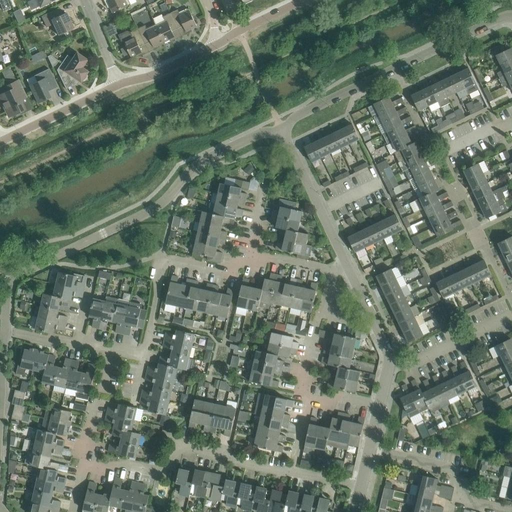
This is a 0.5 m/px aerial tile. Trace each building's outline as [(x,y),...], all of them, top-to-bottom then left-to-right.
[(7,0),(0,0),(0,3),(3,12),(11,9),(7,0)] [(103,0),(107,6),(110,8),(113,13),(122,9),(131,5),(137,2),(135,0),(103,0)] [(58,35),(64,33),(73,28),(65,13),(62,14),(59,8),(42,17),(47,27),(53,24),(58,35)] [(170,13),(182,37),(190,33),(191,29),(197,27),(188,9),(179,13),(178,10),(170,13)] [(173,41),(182,37),(170,13),(163,17),(162,14),(153,19),(156,24),(164,42),(170,40),(173,41)] [(159,45),(164,42),(156,24),(147,29),(145,25),(138,29),(149,52),(158,48),(159,45)] [(141,57),(149,52),(138,29),(131,32),(127,31),(118,35),(121,41),(123,40),(132,58),(137,55),(141,57)] [(501,65),(511,59),(511,50),(511,48),(509,49),(507,43),(493,50),(498,59),(501,65)] [(47,56),(44,51),(38,54),(40,59),(47,56)] [(81,68),(87,60),(76,52),(72,59),(67,55),(57,70),(61,80),(65,89),(75,85),(77,81),(80,83),(82,80),(83,80),(85,79),(86,77),(86,76),(86,75),(88,72),(81,68)] [(47,57),(52,67),(55,66),(58,61),(50,55),(47,57)] [(499,78),(511,71),(511,59),(501,65),(503,70),(497,73),(499,78)] [(14,74),(11,68),(4,71),(7,77),(14,74)] [(476,83),(473,77),(469,68),(459,73),(469,94),(479,90),(476,83)] [(58,87),(53,78),(49,69),(38,74),(41,80),(29,85),(33,94),(38,103),(50,97),(47,91),(50,90),(50,91),(58,87)] [(510,84),(511,83),(511,71),(499,78),(502,83),(504,87),(510,84)] [(460,98),(469,94),(459,73),(450,78),(457,93),(460,98)] [(447,97),(457,93),(450,78),(440,82),(447,97)] [(8,91),(0,94),(0,99),(6,113),(17,116),(18,113),(24,110),(19,100),(27,97),(19,80),(6,86),(8,91)] [(450,103),(447,97),(440,82),(431,87),(438,102),(441,108),(450,103)] [(428,106),(438,102),(431,87),(421,91),(428,106)] [(419,111),(428,106),(421,91),(412,96),(419,111)] [(379,114),(394,107),(389,97),(374,104),(379,114)] [(472,102),(466,105),(469,111),(471,115),(478,112),(476,107),(475,108),(474,105),(472,102)] [(383,123),(398,116),(394,107),(379,114),(383,123)] [(465,118),(463,113),(461,109),(454,112),(457,117),(459,121),(465,118)] [(388,133),(403,126),(398,116),(383,123),(388,133)] [(449,125),(459,121),(457,117),(452,119),(451,117),(446,119),(449,125)] [(438,126),(440,130),(449,125),(446,119),(443,121),(441,118),(436,120),(438,126)] [(360,139),(357,133),(352,124),(343,129),(350,144),(360,139)] [(388,133),(383,135),(388,144),(392,142),(407,135),(403,126),(388,133)] [(340,149),(350,144),(343,129),(333,134),(340,149)] [(367,131),(362,134),(365,141),(371,138),(367,131)] [(331,153),(340,149),(333,134),(324,138),(331,153)] [(392,142),(386,145),(391,155),(394,153),(397,152),(412,144),(407,135),(392,142)] [(322,158),(331,153),(324,138),(314,143),(322,158)] [(421,152),(417,142),(416,142),(415,142),(412,144),(397,152),(394,153),(399,162),(421,152)] [(312,162),(322,158),(314,143),(305,148),(312,162)] [(411,168),(426,161),(421,152),(399,162),(395,164),(399,172),(402,170),(403,172),(405,171),(410,168),(411,168)] [(387,168),(390,167),(387,160),(377,165),(380,172),(387,168)] [(410,168),(405,171),(408,176),(413,173),(415,178),(430,171),(426,161),(411,168),(410,168)] [(468,181),(483,173),(479,164),(464,171),(468,181)] [(249,165),(246,168),(251,174),(253,176),(257,173),(255,170),(249,165)] [(387,168),(380,172),(383,178),(387,176),(390,174),(387,168)] [(420,187),(435,180),(430,171),(415,178),(420,187)] [(473,190),(488,183),(483,173),(468,181),(473,190)] [(218,194),(246,200),(247,194),(241,193),(242,188),(248,190),(250,183),(236,179),(235,186),(221,183),(218,194)] [(439,190),(435,180),(420,187),(424,196),(424,197),(435,192),(439,190)] [(477,199),(492,192),(488,183),(473,190),(477,199)] [(482,209),(502,199),(505,198),(503,193),(507,190),(505,186),(492,192),(477,199),(482,209)] [(193,199),(195,189),(189,188),(187,197),(193,199)] [(218,194),(213,192),(211,203),(237,209),(238,205),(245,206),(246,200),(218,194)] [(415,201),(410,204),(414,213),(420,210),(424,208),(439,201),(435,192),(424,197),(424,196),(420,198),(415,201)] [(502,199),(482,209),(487,219),(501,211),(502,213),(508,210),(504,203),(502,199)] [(272,215),(300,222),(302,212),(295,210),(297,203),(280,200),(278,206),(281,207),(280,211),(274,210),(272,215)] [(429,218),(444,211),(439,201),(424,208),(429,218)] [(237,209),(211,203),(208,213),(235,219),(236,215),(242,216),(244,210),(237,209)] [(208,213),(203,211),(200,222),(222,227),(223,223),(229,224),(234,225),(235,219),(208,213)] [(434,227),(448,220),(444,211),(429,218),(434,227)] [(298,232),(300,222),(272,215),(271,222),(277,223),(276,228),(280,229),(281,228),(298,232)] [(393,234),(403,229),(396,215),(386,219),(393,234)] [(384,239),(393,234),(386,219),(377,224),(384,239)] [(173,220),(171,226),(179,228),(181,221),(173,220)] [(434,227),(438,237),(453,230),(448,220),(434,227)] [(221,231),(222,227),(200,222),(198,232),(226,238),(227,233),(221,231)] [(374,243),(384,239),(377,224),(367,228),(374,243)] [(298,232),(281,228),(280,229),(279,234),(286,236),(285,240),(306,245),(309,234),(298,232)] [(365,248),(374,243),(367,228),(358,233),(365,248)] [(225,245),(226,238),(198,232),(196,242),(217,247),(218,243),(225,245)] [(355,252),(365,248),(358,233),(348,238),(352,245),(355,252)] [(503,253),(511,248),(511,236),(498,243),(503,253)] [(306,245),(285,240),(284,244),(277,243),(276,249),(298,254),(304,255),(304,256),(310,257),(312,247),(306,245)] [(216,251),(217,247),(196,242),(193,253),(212,257),(211,261),(220,263),(223,253),(216,251)] [(507,263),(511,260),(511,248),(503,253),(507,263)] [(492,275),(488,267),(484,260),(475,265),(482,280),(492,275)] [(472,284),(482,280),(475,265),(465,269),(472,284)] [(381,286),(396,279),(391,269),(377,276),(381,286)] [(463,289),(472,284),(465,269),(456,274),(463,289)] [(84,290),(85,284),(75,281),(77,276),(59,272),(56,284),(84,290)] [(270,303),(277,275),(271,274),(269,280),(265,279),(264,283),(259,307),(269,309),(270,303)] [(454,293),(463,289),(456,274),(446,279),(454,293)] [(281,305),(285,284),(281,283),(283,276),(277,275),(270,303),(281,305)] [(177,306),(181,285),(177,284),(179,277),(172,276),(166,304),(177,306)] [(396,279),(381,286),(386,295),(407,285),(402,276),(396,279)] [(291,307),(297,280),(291,278),(290,285),(285,284),(281,305),(291,307)] [(187,308),(193,280),(187,279),(185,285),(181,285),(177,306),(187,308)] [(248,309),(252,287),(248,286),(250,280),(243,279),(237,307),(248,309)] [(453,294),(454,293),(446,279),(437,283),(444,298),(449,296),(451,299),(455,297),(453,294)] [(197,311),(202,289),(197,288),(199,282),(193,280),(187,308),(197,311)] [(301,310),(306,288),(302,287),(303,281),(297,280),(291,307),(301,310)] [(264,283),(258,282),(257,288),(252,287),(248,309),(258,311),(259,307),(264,283)] [(301,310),(311,312),(318,284),(312,283),(310,289),(306,288),(301,310)] [(82,298),(84,290),(56,284),(54,296),(71,300),(72,295),(82,298)] [(207,313),(213,285),(207,284),(206,290),(202,289),(197,311),(207,313)] [(217,315),(222,294),(218,293),(219,286),(213,285),(207,313),(217,315)] [(407,285),(386,295),(390,305),(405,297),(411,294),(407,285)] [(228,318),(234,290),(228,288),(226,295),(222,294),(217,315),(228,318)] [(54,296),(44,294),(41,306),(59,310),(60,305),(70,307),(71,300),(54,296)] [(433,296),(428,298),(431,305),(440,300),(437,294),(433,296)] [(105,301),(99,329),(106,330),(108,321),(113,322),(118,299),(107,296),(105,301)] [(395,314),(410,307),(405,297),(390,305),(395,314)] [(99,329),(105,301),(93,299),(89,316),(94,317),(92,327),(99,329)] [(123,334),(130,302),(118,299),(113,322),(118,323),(116,332),(123,334)] [(143,329),(147,311),(141,310),(143,305),(130,302),(123,334),(130,336),(132,326),(143,329)] [(58,315),(59,310),(41,306),(39,317),(66,324),(68,317),(58,315)] [(443,306),(434,310),(437,317),(442,314),(446,312),(443,306)] [(399,323),(414,316),(410,307),(395,314),(399,323)] [(414,316),(399,323),(404,333),(419,326),(425,322),(421,313),(414,316)] [(64,331),(66,324),(39,317),(36,330),(54,334),(55,328),(64,331)] [(276,323),(275,330),(285,332),(287,325),(276,323)] [(205,329),(213,332),(215,326),(206,324),(205,329)] [(408,342),(423,335),(419,326),(404,333),(408,342)] [(296,334),(306,336),(307,329),(298,327),(296,334)] [(165,340),(192,346),(195,334),(177,330),(176,335),(166,333),(165,340)] [(333,344),(354,349),(357,338),(329,332),(327,338),(334,340),(333,344)] [(270,343),(298,349),(299,343),(293,342),(294,337),(272,333),(270,343)] [(214,344),(215,342),(212,338),(209,337),(206,349),(213,351),(214,344)] [(501,356),(511,350),(511,340),(511,339),(496,346),(501,356)] [(189,358),(192,346),(165,340),(163,347),(173,349),(172,354),(189,358)] [(296,355),(298,349),(270,343),(268,353),(267,353),(278,356),(289,358),(290,354),(296,355)] [(231,344),(230,348),(234,349),(233,352),(234,352),(238,353),(239,346),(231,344)] [(352,359),(354,349),(333,344),(332,348),(325,347),(324,353),(330,354),(352,359)] [(33,370),(38,350),(31,348),(30,351),(25,349),(21,365),(18,364),(16,374),(25,376),(26,368),(33,370)] [(45,373),(49,355),(44,354),(45,351),(38,350),(33,370),(45,373)] [(267,353),(268,353),(257,350),(254,361),(282,367),(284,361),(277,360),(278,356),(267,353)] [(505,365),(511,361),(511,350),(501,356),(505,365)] [(187,370),(189,358),(172,354),(171,359),(161,356),(159,364),(182,369),(187,370)] [(352,359),(330,354),(329,358),(323,357),(322,363),(332,366),(350,369),(352,359)] [(54,385),(59,367),(54,366),(56,357),(49,355),(45,373),(43,382),(54,385)] [(233,356),(230,366),(237,368),(238,368),(240,357),(233,356)] [(66,388),(72,360),(66,359),(63,368),(59,367),(54,385),(66,388)] [(76,396),(82,373),(77,372),(79,362),(72,360),(66,388),(65,394),(76,396)] [(281,373),(282,367),(254,361),(252,371),(274,376),(275,372),(281,373)] [(460,375),(467,390),(477,386),(470,371),(469,371),(465,361),(460,363),(465,373),(460,375)] [(89,399),(90,393),(96,366),(89,364),(87,374),(82,373),(76,396),(81,398),(89,399)] [(182,369),(159,364),(158,368),(149,366),(147,373),(174,379),(180,381),(182,369)] [(331,371),(337,373),(337,377),(358,382),(360,372),(350,369),(332,366),(331,371)] [(467,390),(460,375),(455,366),(451,368),(456,377),(451,380),(458,395),(467,390)] [(273,380),(274,376),(252,371),(250,382),(278,388),(279,382),(273,380)] [(172,391),(174,379),(147,373),(145,380),(155,383),(154,387),(172,391)] [(356,392),(358,382),(337,377),(336,381),(329,380),(328,386),(356,392)] [(448,399),(458,395),(451,380),(441,385),(448,399)] [(23,381),(20,391),(26,392),(28,393),(30,383),(23,381)] [(221,381),(219,389),(226,391),(227,384),(226,382),(221,381)] [(407,396),(401,398),(410,418),(420,413),(411,394),(409,390),(406,384),(402,386),(405,392),(407,396)] [(441,385),(432,389),(441,408),(451,404),(448,399),(441,385)] [(169,403),(172,391),(154,387),(153,392),(143,390),(142,397),(169,403)] [(423,394),(421,389),(411,394),(420,413),(429,409),(422,394),(423,394)] [(423,394),(422,394),(429,409),(432,413),(441,408),(432,389),(423,394)] [(26,392),(20,391),(15,390),(14,397),(25,400),(26,392)] [(294,401),(266,395),(259,393),(257,404),(285,410),(286,406),(292,407),(294,401)] [(182,394),(179,405),(184,406),(185,407),(188,395),(187,395),(182,394)] [(23,406),(25,400),(14,397),(12,404),(15,405),(14,411),(24,414),(26,407),(23,406)] [(166,415),(169,403),(142,397),(140,404),(150,406),(149,411),(166,415)] [(201,423),(205,402),(195,399),(189,427),(195,429),(196,422),(201,423)] [(209,432),(216,404),(205,402),(201,423),(205,424),(203,431),(209,432)] [(478,412),(487,408),(485,402),(477,405),(477,406),(476,406),(478,412)] [(134,420),(137,408),(119,404),(118,409),(109,407),(107,414),(134,420)] [(221,428),(226,406),(216,404),(209,432),(215,433),(217,427),(221,428)] [(284,414),(285,410),(257,404),(255,414),(261,415),(289,422),(291,416),(284,414)] [(72,412),(55,407),(47,405),(44,418),(71,424),(73,417),(70,417),(72,412)] [(226,406),(221,428),(225,429),(224,435),(230,437),(236,409),(226,406)] [(23,421),(24,414),(14,411),(12,418),(23,421)] [(337,448),(344,414),(338,412),(337,419),(333,418),(332,422),(326,445),(327,446),(337,448)] [(131,432),(131,431),(134,420),(107,414),(105,421),(115,423),(114,428),(131,432)] [(347,450),(348,444),(353,422),(349,421),(351,415),(344,414),(337,448),(347,450)] [(288,428),(289,422),(261,415),(259,425),(280,430),(281,426),(288,428)] [(453,424),(459,422),(456,416),(450,419),(453,424)] [(314,455),(315,448),(320,426),(316,425),(317,419),(311,417),(305,445),(303,452),(314,455)] [(348,444),(359,446),(365,418),(359,417),(357,423),(353,422),(348,444)] [(69,431),(71,424),(44,418),(42,425),(50,427),(49,432),(56,434),(66,436),(67,431),(69,431)] [(332,422),(326,421),(324,427),(320,426),(315,448),(326,450),(327,446),(326,445),(332,422)] [(279,435),(280,430),(259,425),(257,436),(278,441),(285,442),(286,436),(279,435)] [(131,431),(131,432),(114,428),(112,435),(122,437),(121,442),(138,446),(141,434),(131,431)] [(49,432),(39,429),(36,441),(63,448),(65,441),(55,438),(56,434),(49,432)] [(278,441),(257,436),(254,446),(275,451),(274,455),(281,457),(282,452),(284,446),(277,445),(278,441)] [(36,441),(30,440),(27,451),(51,457),(52,452),(62,455),(63,448),(36,441)] [(136,458),(138,446),(121,442),(120,447),(110,445),(108,452),(136,458)] [(50,462),(51,457),(27,451),(25,464),(34,466),(58,471),(60,464),(50,462)] [(324,457),(322,464),(326,465),(332,467),(334,459),(324,457)] [(334,459),(332,467),(340,469),(343,469),(344,461),(334,459)] [(482,460),(481,465),(482,465),(481,470),(486,471),(488,465),(493,466),(494,463),(482,460)] [(57,476),(58,471),(34,466),(32,472),(33,472),(32,478),(37,480),(38,479),(65,485),(67,478),(57,476)] [(193,482),(192,482),(187,481),(189,473),(179,470),(176,483),(182,484),(180,493),(189,495),(190,495),(193,482)] [(203,482),(205,473),(195,471),(192,482),(193,482),(190,495),(195,496),(196,494),(206,496),(207,490),(208,490),(209,483),(203,482)] [(221,477),(211,474),(209,483),(208,490),(213,491),(211,497),(222,500),(223,497),(225,487),(219,485),(221,477)] [(454,488),(448,487),(442,485),(441,487),(436,485),(438,479),(421,475),(418,486),(453,494),(454,488)] [(123,479),(116,478),(115,478),(113,487),(109,505),(110,505),(121,508),(125,490),(121,489),(123,479)] [(63,492),(65,485),(38,479),(37,480),(35,491),(53,495),(54,490),(63,492)] [(222,500),(221,504),(226,505),(227,504),(237,506),(238,500),(240,492),(235,490),(236,483),(226,481),(225,487),(223,497),(222,500)] [(95,511),(99,495),(95,493),(97,484),(89,482),(83,509),(94,511),(95,511)] [(132,511),(139,483),(132,482),(130,491),(125,490),(121,508),(126,509),(125,511),(132,511)] [(156,511),(157,510),(146,508),(149,496),(144,494),(146,485),(139,483),(132,511),(156,511)] [(252,487),(242,485),(241,484),(240,492),(238,500),(243,501),(242,507),(252,510),(254,504),(255,495),(250,494),(252,487)] [(113,487),(106,486),(104,496),(99,495),(95,511),(108,511),(110,505),(109,505),(113,487)] [(452,500),(453,494),(418,486),(416,496),(433,500),(434,494),(439,495),(439,497),(452,500)] [(254,504),(252,510),(258,511),(263,511),(267,511),(269,507),(270,500),(265,499),(267,490),(257,488),(255,495),(254,504)] [(51,499),(53,495),(35,491),(32,502),(60,509),(61,502),(51,499)] [(269,507),(267,511),(284,511),(286,504),(280,503),(282,494),(272,491),(270,500),(269,507)] [(286,504),(284,511),(300,511),(301,511),(302,505),(297,503),(299,495),(289,492),(286,504)] [(313,507),(315,498),(304,496),(302,505),(301,511),(303,511),(316,511),(317,508),(313,507)] [(432,505),(433,500),(416,496),(414,506),(439,511),(442,511),(444,508),(436,506),(435,506),(432,505)] [(380,504),(379,508),(386,510),(388,499),(382,498),(380,504)] [(333,511),(334,511),(328,510),(330,502),(320,499),(317,508),(316,511),(333,511)] [(58,511),(60,509),(32,502),(30,511),(58,511)]
